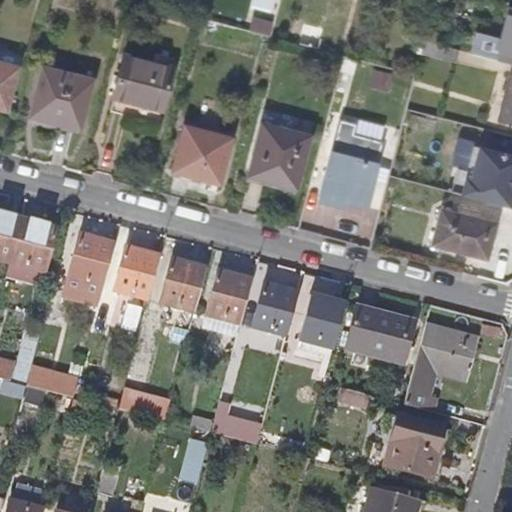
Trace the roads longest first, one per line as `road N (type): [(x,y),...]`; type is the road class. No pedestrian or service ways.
road 1 (residential): [(0,171),(511,303)]
road 2 (residential): [(482,511),(511,392)]
